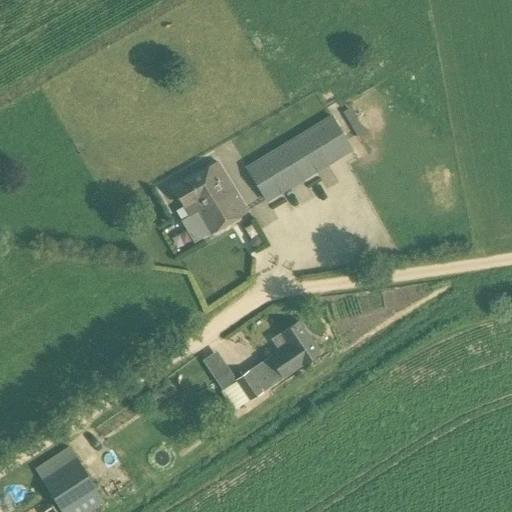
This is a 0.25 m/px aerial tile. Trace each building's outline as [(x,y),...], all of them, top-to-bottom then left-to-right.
[(266,203),(352,150),(330,115),(244,167),(266,203)] [(174,186),(190,214),(197,211),(209,233),(246,212),(218,161),(207,167),(174,186)] [(316,346),(326,360),(365,334),(356,320),(316,346)] [(281,376),(318,352),(299,323),(273,338),(279,349),(269,357),(220,391),(233,410),(250,398),(281,376)] [(102,511),(148,482),(132,456),(115,467),(117,469),(92,486),(75,460),(43,480),(63,511),(102,511)]
